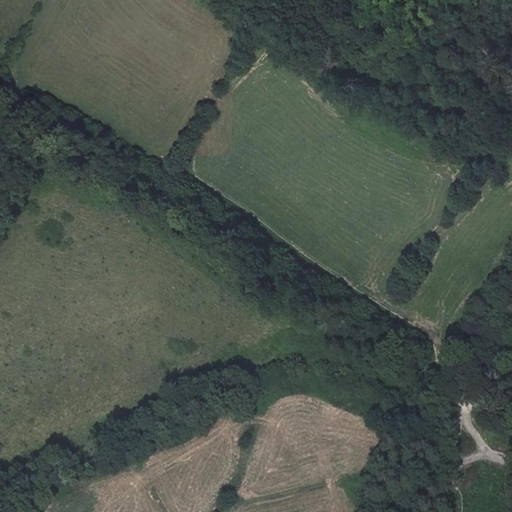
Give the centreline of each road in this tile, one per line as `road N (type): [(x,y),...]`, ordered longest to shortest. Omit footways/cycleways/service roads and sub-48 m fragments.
road 1 (track): [(441,374),(423,337),(291,259),(155,161)]
road 2 (track): [(441,374),(438,419),(450,492),(442,511)]
